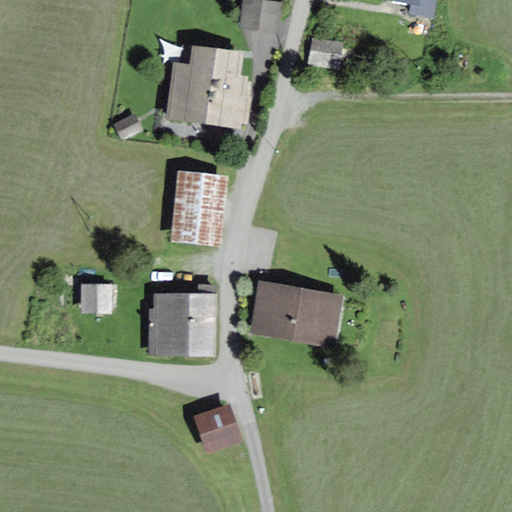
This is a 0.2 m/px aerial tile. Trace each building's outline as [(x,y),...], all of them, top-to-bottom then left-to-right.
[(280,4),(247,0),(244,0),(241,25),(276,30),(280,4)] [(412,11),(432,14),(434,0),(406,0),(413,1),(412,11)] [(310,63),(337,67),(341,44),(314,40),(310,63)] [(247,83),(248,77),(238,75),(242,53),(196,46),(194,66),(176,64),(169,115),(206,121),(241,126),(242,120),(246,121),(248,109),(249,97),(248,97),(250,84),(247,83)] [(141,129),(134,116),(115,126),(122,139),(141,129)] [(219,242),(226,179),(180,174),(174,237),(219,242)] [(334,344),(342,297),(261,283),(253,330),(334,344)] [(115,305),(116,285),(84,285),(83,311),(111,312),(112,305),(115,305)] [(214,353),(214,287),(200,286),(200,294),(156,294),(156,310),(151,310),(150,353),(214,353)] [(240,439),(228,406),(195,417),(207,451),(240,439)]
